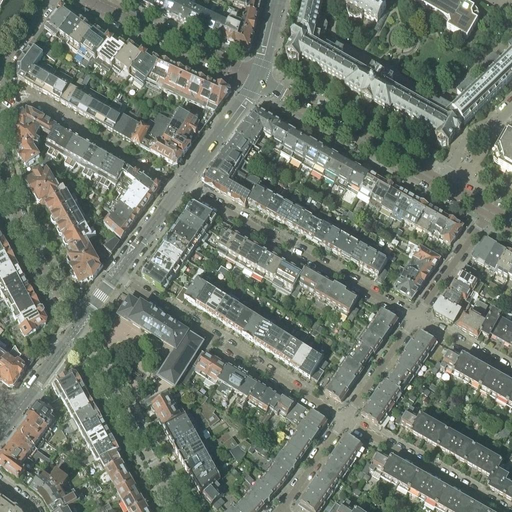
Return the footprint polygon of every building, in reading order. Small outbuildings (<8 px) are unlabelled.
[(146,0),(143,7),(154,12),(158,0),(146,0)] [(158,0),(154,12),(162,16),(169,0),(158,0)] [(169,0),(162,16),(170,20),(178,3),(175,1),(175,0),(169,0)] [(170,20),(179,23),(188,0),(183,0),(181,4),(178,3),(170,20)] [(195,10),(192,9),(195,0),(188,0),(179,23),(187,27),(195,10)] [(246,14),(246,15),(258,18),(260,7),(230,0),(229,0),(228,4),(239,6),(238,8),(247,11),(246,14)] [(305,0),(297,37),(295,35),(292,36),(291,38),(291,41),(292,42),(285,54),(287,55),(286,56),(287,61),(292,63),(296,62),(297,61),(298,62),(300,58),(346,84),(344,87),(361,97),(360,100),(361,105),(366,108),(370,106),(372,103),(390,113),(391,110),(437,136),(435,139),(437,140),(436,141),(437,146),(441,148),(446,147),(446,146),(448,147),(455,135),(456,135),(459,134),(461,132),(459,127),(462,124),(464,127),(511,80),(511,45),(508,50),(511,53),(476,87),(471,81),(457,95),(462,100),(451,111),(440,105),(439,107),(434,104),(432,107),(424,102),(421,107),(388,88),(393,80),(372,68),(367,76),(342,62),(339,60),(343,53),(337,49),(335,52),(327,47),(324,52),(318,48),(321,37),(326,34),(327,27),(324,22),(318,20),(322,0),(333,0),(348,9),(346,12),(348,19),(354,22),(361,20),(363,17),(377,25),(386,10),(368,0),(305,0)] [(435,15),(444,20),(456,0),(420,0),(418,5),(427,10),(428,8),(436,13),(435,15)] [(456,0),(444,20),(447,22),(451,21),(451,23),(452,25),(448,26),(446,29),(467,41),(477,22),(472,20),(471,15),(474,10),(456,0)] [(187,27),(196,31),(206,8),(201,6),(197,4),(197,6),(195,10),(187,27)] [(196,31),(204,35),(212,18),(208,17),(211,11),(212,9),(207,7),(206,8),(196,31)] [(213,39),(222,43),(229,26),(225,24),(226,22),(228,19),(231,20),(231,19),(234,12),(227,8),(224,16),(213,39)] [(56,40),(58,36),(73,18),(63,10),(60,11),(45,31),(55,39),(53,42),(54,42),(56,40)] [(204,35),(213,39),(224,16),(217,14),(216,17),(215,20),(212,18),(204,35)] [(246,15),(244,22),(243,23),(256,27),(258,18),(246,15)] [(65,49),(66,48),(84,26),(78,22),(80,20),(79,19),(77,17),(75,17),(74,18),(73,18),(58,36),(63,40),(61,44),(65,47),(64,48),(65,49)] [(222,43),(228,46),(237,21),(231,19),(231,20),(229,26),(222,43)] [(234,48),(235,49),(238,39),(241,30),(243,23),(244,22),(237,19),(237,21),(228,46),(228,47),(234,50),(234,48)] [(243,23),(241,30),(254,34),(256,27),(243,23)] [(66,48),(77,56),(94,33),(92,32),(94,31),(93,29),(91,27),(89,27),(88,29),(84,26),(66,48)] [(241,30),(238,39),(252,43),(254,34),(241,30)] [(94,33),(77,56),(85,62),(84,63),(82,63),(81,65),(81,67),(85,70),(88,70),(89,68),(90,69),(93,65),(111,41),(104,36),(101,36),(98,34),(96,32),(95,32),(94,32),(94,33)] [(238,39),(235,49),(247,54),(250,53),(252,43),(238,39)] [(93,65),(108,75),(111,70),(126,49),(116,42),(113,42),(111,41),(93,65)] [(127,48),(126,49),(111,70),(126,81),(131,74),(145,56),(138,51),(135,51),(130,47),(129,47),(128,47),(128,48),(127,48)] [(41,53),(49,60),(53,54),(45,48),(41,53)] [(17,80),(25,84),(36,68),(43,58),(35,53),(31,50),(18,68),(17,80)] [(50,63),(47,67),(49,68),(52,65),(53,65),(53,66),(55,64),(54,64),(58,58),(53,54),(49,60),(52,61),(50,63)] [(134,83),(143,88),(160,65),(150,57),(147,57),(145,56),(131,74),(137,79),(134,83)] [(143,88),(142,89),(144,91),(145,90),(146,89),(161,96),(162,93),(174,68),(166,65),(164,65),(163,65),(163,64),(162,64),(161,64),(160,64),(160,65),(143,88)] [(25,84),(33,88),(47,67),(44,65),(40,71),(36,68),(25,84)] [(33,88),(42,93),(52,78),(47,75),(51,70),(49,68),(47,67),(33,88)] [(167,95),(173,97),(184,73),(182,72),(182,71),(179,69),(178,70),(174,68),(162,93),(167,95)] [(178,100),(183,103),(195,78),(191,76),(190,74),(188,73),(186,74),(184,73),(173,97),(178,100)] [(42,93),(51,98),(64,77),(60,74),(56,80),(52,78),(42,93)] [(59,104),(69,109),(87,77),(84,75),(81,81),(79,80),(74,90),(69,87),(59,104)] [(51,98),(59,104),(69,87),(64,85),(68,79),(64,77),(51,98)] [(69,109),(77,114),(87,97),(81,94),(90,79),(87,77),(69,109)] [(189,105),(195,107),(206,83),(204,82),(203,80),(201,79),(199,80),(195,78),(183,103),(183,104),(184,105),(185,103),(189,105)] [(199,110),(205,112),(217,87),(217,88),(212,86),(212,84),(209,83),(207,83),(206,83),(195,107),(200,110),(199,110)] [(205,112),(198,126),(205,129),(215,116),(226,99),(231,94),(230,94),(230,92),(230,91),(219,87),(217,87),(205,112)] [(77,114),(86,119),(101,92),(102,91),(98,89),(92,100),(87,97),(77,114)] [(86,119),(95,123),(104,107),(106,104),(108,101),(101,97),(103,93),(101,92),(86,119)] [(95,123),(104,129),(121,98),(117,95),(115,99),(109,110),(104,107),(95,123)] [(112,134),(122,118),(122,117),(117,114),(121,106),(125,98),(122,97),(121,98),(104,129),(112,134)] [(121,139),(130,144),(140,127),(135,125),(138,119),(143,109),(139,107),(134,116),(121,139)] [(174,117),(170,123),(198,139),(205,129),(198,126),(188,119),(187,119),(176,112),(170,109),(167,113),(174,117)] [(262,127),(267,118),(264,116),(265,116),(256,111),(246,124),(257,132),(259,128),(262,129),(262,127)] [(41,133),(50,139),(56,129),(27,113),(16,119),(16,128),(31,128),(41,133)] [(112,134),(121,139),(134,116),(130,114),(126,121),(122,118),(112,134)] [(154,124),(153,127),(191,149),(198,139),(170,123),(166,120),(159,116),(154,124)] [(261,138),(272,144),(282,127),(282,126),(281,125),(279,123),(277,124),(267,118),(262,127),(262,129),(259,128),(257,132),(263,135),(261,138)] [(130,144),(140,149),(147,137),(153,127),(154,124),(149,122),(146,129),(141,126),(140,127),(130,144)] [(235,139),(265,156),(269,149),(272,144),(261,138),(263,135),(257,132),(246,124),(235,139)] [(153,127),(147,137),(151,139),(161,145),(184,158),(191,149),(153,127)] [(272,144),(269,149),(280,155),(292,133),(288,130),(287,128),(285,127),(283,127),(282,127),(272,144)] [(36,142),(41,133),(31,128),(16,128),(17,148),(34,148),(38,148),(40,144),(36,142)] [(51,160),(51,159),(65,135),(56,129),(50,139),(47,146),(51,149),(43,163),(48,166),(51,160)] [(292,133),(280,155),(290,161),(303,139),(302,139),(302,137),(299,135),(297,135),(292,133)] [(497,156),(498,160),(511,156),(511,138),(505,134),(494,154),(497,156)] [(60,153),(65,155),(74,139),(65,135),(51,159),(56,161),(60,153)] [(140,149),(151,155),(156,145),(149,142),(151,139),(147,137),(140,149)] [(64,166),(69,169),(82,144),(74,139),(65,155),(69,158),(64,166)] [(224,153),(243,164),(256,172),(265,156),(235,139),(224,153)] [(303,139),(290,161),(301,167),(313,145),(309,143),(309,141),(306,139),(304,139),(303,139)] [(75,167),(80,170),(91,149),(82,144),(69,169),(73,171),(75,167)] [(156,145),(151,155),(172,168),(173,168),(173,170),(177,169),(177,167),(184,158),(161,145),(160,145),(165,147),(164,149),(156,145)] [(313,145),(301,167),(312,173),(324,151),(324,150),(323,149),(320,147),(318,147),(313,145)] [(35,152),(34,148),(17,148),(18,155),(18,158),(20,161),(18,162),(19,165),(21,168),(24,170),(28,167),(32,173),(43,166),(40,161),(35,152)] [(82,176),(86,178),(100,154),(91,149),(80,170),(84,172),(82,176)] [(324,151),(312,173),(322,179),(335,157),(331,155),(330,153),(327,151),(325,151),(324,151)] [(257,188),(258,186),(263,176),(259,174),(256,180),(240,171),(243,164),(224,153),(216,164),(257,188)] [(93,177),(97,179),(108,159),(100,154),(86,178),(90,181),(93,177)] [(498,167),(511,175),(511,156),(498,160),(499,164),(498,167)] [(335,157),(322,179),(334,185),(346,163),(345,163),(345,161),(342,159),(340,160),(335,157)] [(102,191),(103,189),(117,164),(108,159),(97,179),(101,182),(99,186),(96,192),(100,194),(102,191)] [(346,163),(334,185),(346,192),(349,187),(358,170),(353,167),(353,165),(349,163),(347,164),(346,163)] [(111,185),(116,187),(119,182),(122,176),(126,169),(117,164),(103,189),(108,191),(111,185)] [(216,164),(209,174),(251,199),(257,188),(216,164)] [(126,169),(122,176),(134,185),(139,176),(136,175),(126,169)] [(70,179),(56,170),(54,173),(63,178),(59,181),(61,184),(70,179)] [(358,170),(349,187),(352,189),(349,194),(357,198),(358,196),(358,197),(370,176),(368,176),(368,174),(365,172),(363,173),(358,170)] [(31,199),(32,199),(54,187),(45,171),(33,178),(34,179),(27,183),(26,186),(29,191),(28,193),(31,199)] [(245,209),(247,206),(251,199),(209,174),(204,182),(203,182),(204,186),(205,186),(245,209)] [(134,185),(153,199),(161,189),(154,185),(153,184),(139,176),(134,185)] [(370,176),(358,197),(364,200),(370,203),(371,201),(381,183),(377,181),(377,180),(376,178),(373,176),(371,177),(370,176)] [(293,181),(289,188),(294,190),(297,184),(293,181)] [(116,187),(120,191),(146,210),(148,206),(153,199),(134,185),(129,191),(128,190),(128,189),(119,182),(116,187)] [(371,201),(370,203),(368,206),(379,213),(381,210),(392,189),(388,187),(387,184),(384,183),(382,183),(381,183),(371,201)] [(42,210),(43,209),(43,208),(66,195),(63,191),(60,192),(56,186),(54,187),(32,199),(34,200),(37,205),(40,206),(42,210)] [(247,206),(257,211),(268,191),(263,188),(262,188),(258,186),(257,188),(251,199),(247,206)] [(392,189),(381,210),(388,213),(388,214),(392,216),(404,196),(399,193),(399,191),(395,189),(393,190),(392,189)] [(123,199),(119,206),(138,220),(142,214),(146,210),(120,191),(118,195),(123,199)] [(257,211),(266,216),(278,196),(268,191),(257,211)] [(52,218),(76,205),(77,204),(74,199),(70,201),(67,195),(66,195),(43,208),(43,209),(46,215),(49,215),(50,215),(52,218)] [(266,216),(276,222),(287,201),(278,196),(266,216)] [(404,196),(392,216),(391,219),(393,221),(395,222),(397,219),(404,223),(415,202),(408,198),(404,196)] [(103,210),(109,215),(130,231),(133,227),(138,220),(119,206),(109,199),(108,200),(103,210)] [(102,212),(103,210),(108,200),(100,205),(96,207),(100,214),(102,212)] [(276,222),(284,226),(296,206),(287,201),(276,222)] [(415,202),(404,223),(415,229),(427,209),(426,206),(423,204),(421,205),(420,205),(415,202)] [(56,226),(58,229),(79,217),(77,212),(79,211),(76,205),(52,218),(52,219),(51,219),(50,221),(52,226),(55,226),(56,226)] [(305,211),(296,206),(284,226),(294,232),(303,215),(305,212),(305,211)] [(184,214),(185,217),(208,231),(216,220),(192,207),(190,210),(186,211),(184,214)] [(427,209),(415,229),(427,236),(439,215),(435,213),(434,213),(427,209)] [(315,217),(305,212),(305,211),(305,212),(303,215),(294,232),(304,237),(313,221),(315,217)] [(62,236),(64,240),(85,228),(88,227),(82,215),(79,217),(58,229),(58,230),(57,230),(56,232),(59,236),(61,237),(62,236)] [(130,231),(109,215),(108,217),(110,219),(105,228),(111,234),(121,243),(121,242),(126,235),(127,235),(130,231)] [(439,215),(427,236),(432,238),(438,242),(450,222),(449,219),(445,217),(443,218),(443,217),(439,215)] [(352,216),(349,222),(353,224),(356,226),(359,220),(356,218),(352,216)] [(177,224),(177,227),(201,242),(204,244),(208,238),(205,236),(208,231),(185,217),(182,220),(179,221),(177,224)] [(304,237),(312,242),(322,226),(313,221),(304,237)] [(312,242),(323,248),(332,232),(334,227),(331,225),(325,221),(322,226),(312,242)] [(450,222),(438,242),(443,245),(443,244),(450,248),(463,229),(462,229),(462,226),(458,224),(456,225),(450,222)] [(169,234),(170,237),(194,252),(201,242),(177,227),(178,227),(175,231),(172,231),(169,234)] [(323,248),(332,253),(341,237),(343,232),(334,227),(332,232),(323,248)] [(68,248),(70,251),(86,242),(96,237),(93,232),(89,234),(85,228),(64,240),(64,241),(63,241),(63,243),(65,247),(67,248),(68,248)] [(218,238),(223,241),(228,233),(223,231),(222,231),(218,238)] [(341,237),(332,253),(341,258),(350,242),(355,233),(350,231),(345,239),(341,237)] [(216,254),(226,260),(238,238),(234,237),(228,233),(223,241),(216,254)] [(162,244),(163,247),(187,262),(194,252),(170,237),(170,238),(168,241),(164,241),(162,244)] [(103,243),(107,247),(110,245),(115,242),(112,238),(103,243)] [(226,260),(235,265),(247,244),(241,241),(241,240),(238,238),(226,260)] [(471,260),(483,268),(495,247),(496,246),(489,242),(489,243),(485,241),(483,242),(471,260)] [(67,264),(70,270),(94,257),(89,249),(90,249),(86,242),(70,251),(67,253),(69,257),(67,258),(68,260),(67,261),(67,264)] [(99,254),(107,261),(108,261),(119,246),(115,242),(110,245),(107,247),(99,254)] [(341,258),(350,264),(359,247),(350,242),(341,258)] [(0,259),(10,254),(9,253),(10,251),(8,248),(6,248),(4,244),(0,245),(0,259)] [(235,265),(244,270),(256,249),(253,247),(247,244),(235,265)] [(359,269),(370,249),(371,247),(367,244),(364,250),(359,247),(350,264),(359,269)] [(156,258),(179,272),(187,262),(163,247),(163,248),(161,251),(157,251),(155,254),(156,258)] [(422,251),(419,250),(415,247),(408,258),(413,261),(433,272),(438,265),(440,262),(432,257),(422,251)] [(483,268),(495,275),(507,254),(495,247),(483,268)] [(256,249),(244,270),(242,275),(251,280),(253,276),(265,255),(260,251),(256,249)] [(359,269),(368,274),(378,257),(380,254),(373,250),(370,249),(359,269)] [(378,257),(368,274),(378,279),(382,272),(383,270),(388,261),(390,258),(380,253),(380,254),(378,257)] [(495,275),(507,281),(508,280),(511,272),(511,254),(510,253),(508,254),(507,254),(495,275)] [(0,273),(16,265),(13,260),(14,258),(12,255),(10,255),(10,254),(0,259),(0,273)] [(259,279),(263,281),(275,260),(271,258),(265,255),(253,276),(259,279)] [(94,257),(70,270),(69,271),(69,273),(72,279),(75,279),(79,285),(81,285),(87,282),(88,284),(87,285),(88,285),(88,284),(92,282),(103,268),(101,267),(99,265),(98,266),(94,257)] [(169,280),(172,282),(179,272),(156,258),(154,261),(150,261),(148,265),(149,267),(169,280)] [(275,260),(263,281),(266,283),(272,286),(284,265),(278,262),(275,260)] [(413,261),(407,271),(426,282),(429,279),(428,278),(433,272),(413,261)] [(0,288),(22,277),(21,275),(22,274),(20,270),(18,270),(16,265),(0,273),(0,288)] [(272,286),(282,291),(294,270),(290,268),(284,265),(272,286)] [(169,280),(149,267),(149,268),(147,271),(143,272),(141,275),(142,278),(141,279),(165,293),(172,282),(169,280)] [(461,274),(475,282),(478,277),(479,275),(466,267),(462,273),(461,274)] [(218,273),(227,279),(230,274),(221,268),(218,273)] [(192,281),(197,283),(199,281),(204,273),(199,270),(192,281)] [(294,291),(297,286),(303,276),(297,272),(294,270),(282,291),(290,297),(291,296),(294,291)] [(405,270),(399,281),(419,293),(419,292),(423,285),(424,286),(426,282),(407,271),(405,270)] [(297,286),(305,290),(314,275),(306,271),(303,276),(297,286)] [(382,286),(388,275),(382,272),(378,280),(376,283),(382,286)] [(455,283),(455,284),(471,294),(475,296),(481,285),(480,285),(475,282),(461,274),(461,275),(459,277),(458,280),(456,284),(455,283)] [(305,290),(315,295),(323,281),(314,275),(305,290)] [(0,295),(3,301),(28,288),(25,283),(26,281),(24,277),(22,277),(0,288),(0,290),(2,294),(0,295)] [(195,308),(207,289),(202,286),(203,284),(199,281),(197,283),(191,292),(190,294),(184,301),(195,308)] [(314,297),(322,302),(332,286),(323,281),(315,295),(314,297)] [(419,293),(399,281),(398,281),(394,288),(392,292),(411,303),(419,293)] [(448,293),(448,294),(466,304),(469,306),(471,302),(468,300),(471,294),(455,284),(454,285),(452,287),(451,289),(449,293),(448,293)] [(246,290),(254,295),(257,292),(248,286),(246,290)] [(322,302),(331,307),(341,291),(332,286),(322,302)] [(3,301),(9,312),(11,311),(34,299),(33,298),(34,296),(32,293),(30,292),(28,288),(3,301)] [(182,304),(184,301),(190,294),(185,291),(183,289),(176,300),(182,304)] [(195,308),(204,314),(218,293),(213,290),(211,292),(207,289),(195,308)] [(341,291),(331,307),(330,309),(336,312),(337,310),(348,317),(348,318),(352,321),(356,314),(352,312),(353,310),(358,301),(341,291)] [(204,314),(214,320),(227,299),(218,293),(204,314)] [(441,303),(440,304),(460,314),(464,316),(466,313),(466,312),(460,308),(463,302),(466,304),(448,294),(447,295),(445,297),(444,300),(442,304),(441,303)] [(15,323),(17,322),(40,310),(37,305),(38,304),(36,300),(34,300),(34,299),(11,311),(14,316),(12,317),(15,323)] [(193,356),(196,359),(200,353),(204,347),(136,304),(129,299),(118,317),(124,320),(169,349),(166,354),(167,355),(172,358),(157,381),(171,389),(193,356)] [(214,320),(224,326),(237,305),(227,299),(214,320)] [(457,329),(467,335),(484,306),(477,302),(470,314),(467,318),(464,317),(462,321),(457,329)] [(453,327),(457,329),(462,321),(458,318),(460,314),(440,304),(434,313),(435,316),(441,320),(453,327)] [(224,326),(233,332),(247,311),(237,305),(224,326)] [(478,341),(481,335),(488,323),(487,323),(483,320),(483,321),(481,320),(484,316),(483,315),(487,308),(484,306),(467,335),(478,341)] [(40,310),(17,322),(21,330),(20,330),(25,340),(36,334),(34,332),(45,326),(46,322),(43,317),(44,315),(42,311),(40,311),(40,310)] [(233,332),(242,338),(256,317),(247,311),(233,332)] [(373,322),(368,329),(386,340),(398,323),(381,313),(381,314),(380,314),(374,323),(373,322)] [(487,340),(488,340),(500,317),(493,313),(487,323),(488,323),(481,335),(488,339),(487,340)] [(252,344),(266,323),(256,317),(242,338),(252,344)] [(490,336),(501,342),(511,324),(508,323),(507,325),(499,321),(501,317),(500,317),(488,340),(488,341),(489,340),(488,339),(490,336)] [(262,350),(274,332),(275,330),(271,327),(272,325),(267,322),(266,323),(252,344),(262,350)] [(501,342),(511,348),(511,346),(511,328),(511,326),(511,324),(501,342)] [(312,331),(314,332),(319,335),(321,330),(315,326),(312,331)] [(358,346),(372,355),(374,356),(386,340),(368,329),(365,333),(366,334),(358,346)] [(262,350),(271,356),(283,338),(285,335),(280,333),(279,335),(274,332),(262,350)] [(324,338),(319,335),(314,332),(311,336),(320,342),(324,338)] [(419,335),(407,351),(425,363),(429,358),(427,356),(430,352),(435,344),(419,335)] [(271,356),(282,363),(293,344),(295,342),(290,339),(289,341),(283,338),(271,356)] [(0,368),(9,357),(3,352),(6,348),(0,343),(0,368)] [(282,363),(291,368),(304,347),(300,345),(298,347),(293,344),(282,363)] [(352,354),(347,362),(361,371),(365,366),(367,367),(371,361),(369,360),(372,355),(358,346),(352,354)] [(299,374),(300,375),(313,353),(304,347),(291,368),(300,374),(299,374)] [(22,357),(18,354),(15,349),(9,357),(0,368),(0,369),(17,383),(19,380),(19,381),(26,372),(25,372),(26,370),(24,366),(19,362),(18,361),(20,360),(22,357)] [(27,351),(23,356),(33,363),(36,358),(27,351)] [(396,368),(397,369),(412,378),(419,367),(421,369),(425,363),(407,351),(396,368)] [(188,383),(194,373),(205,357),(200,353),(196,359),(194,361),(190,367),(180,384),(185,387),(188,383)] [(310,381),(310,380),(321,363),(323,359),(313,353),(300,375),(310,381)] [(452,374),(452,375),(462,360),(462,359),(450,353),(446,360),(441,368),(438,366),(431,374),(435,376),(440,370),(444,373),(445,371),(452,375),(452,374)] [(194,373),(205,381),(218,360),(212,357),(211,358),(206,355),(205,357),(194,373)] [(33,363),(23,356),(22,357),(20,360),(26,364),(30,367),(33,363)] [(216,387),(217,384),(227,369),(222,365),(223,364),(218,360),(205,381),(216,387)] [(463,381),(469,384),(477,368),(462,360),(452,375),(462,380),(460,383),(461,383),(463,381)] [(338,371),(334,378),(351,389),(363,372),(361,371),(347,362),(340,372),(338,371)] [(321,363),(310,380),(317,384),(324,374),(321,372),(326,365),(321,363)] [(470,384),(480,390),(489,375),(488,374),(488,375),(477,368),(469,384),(467,386),(468,387),(470,384)] [(0,369),(0,382),(1,384),(1,383),(4,385),(4,386),(9,389),(13,388),(17,384),(17,383),(0,369)] [(216,395),(222,399),(237,375),(232,372),(232,370),(229,369),(228,369),(227,369),(217,384),(222,387),(216,395)] [(390,380),(386,385),(400,395),(412,378),(397,369),(394,374),(392,373),(388,379),(390,380)] [(233,394),(238,397),(247,381),(246,380),(245,379),(243,377),(242,378),(237,375),(222,399),(227,402),(233,394)] [(491,396),(496,399),(505,384),(489,375),(480,390),(490,396),(488,399),(489,399),(491,396)] [(58,400),(61,399),(84,386),(80,379),(78,380),(76,377),(72,376),(61,382),(61,381),(59,380),(56,382),(52,388),(58,400)] [(351,389),(334,378),(330,382),(332,384),(324,394),(324,395),(339,404),(341,403),(342,403),(351,389)] [(242,411),(247,405),(258,387),(257,387),(252,384),(252,383),(250,381),(248,382),(247,381),(238,397),(242,400),(237,408),(242,411)] [(188,383),(185,387),(191,390),(192,391),(194,387),(188,383)] [(384,384),(372,401),(390,412),(394,407),(392,406),(400,395),(386,385),(384,384)] [(497,400),(506,405),(511,395),(511,388),(505,384),(496,399),(494,402),(495,402),(497,400)] [(61,399),(67,410),(88,399),(86,395),(89,394),(84,386),(61,399)] [(252,405),(257,408),(267,392),(266,392),(265,390),(263,389),(262,389),(258,387),(247,405),(250,407),(252,405)] [(166,392),(162,394),(144,404),(147,409),(151,406),(168,396),(169,396),(166,392)] [(273,414),(284,397),(279,394),(276,398),(272,396),(272,394),(270,393),(268,393),(267,392),(257,408),(256,410),(265,416),(263,419),(260,424),(264,427),(273,414)] [(155,413),(158,418),(177,407),(173,401),(171,402),(168,396),(151,406),(152,407),(151,408),(151,409),(153,413),(154,413),(155,413)] [(288,400),(284,397),(273,414),(277,417),(278,415),(285,420),(295,405),(288,400)] [(408,401),(413,404),(417,406),(419,403),(411,397),(408,401)] [(43,399),(30,418),(49,432),(56,422),(53,418),(43,399)] [(67,410),(73,421),(97,408),(93,401),(90,402),(88,399),(67,410)] [(444,406),(451,410),(455,403),(448,399),(444,406)] [(390,412),(372,401),(362,416),(363,416),(363,418),(363,419),(378,427),(385,417),(387,418),(390,412)] [(199,413),(205,421),(209,426),(210,428),(211,429),(219,423),(213,415),(216,411),(205,405),(205,404),(203,407),(202,407),(197,410),(199,413)] [(303,425),(310,414),(295,405),(285,420),(290,424),(298,429),(302,424),(303,425)] [(163,427),(164,428),(185,416),(181,409),(179,411),(177,407),(158,418),(160,422),(159,424),(161,427),(163,428),(163,427)] [(73,421),(79,432),(100,420),(98,416),(100,415),(97,408),(73,421)] [(410,434),(411,434),(420,418),(419,418),(420,418),(413,414),(414,413),(409,410),(405,417),(402,415),(397,424),(401,426),(400,428),(411,434),(410,434)] [(162,429),(168,441),(176,436),(178,440),(181,438),(183,441),(199,432),(189,414),(185,416),(164,428),(162,429)] [(310,414),(303,425),(302,424),(298,429),(315,441),(326,426),(325,426),(325,424),(325,423),(310,414)] [(471,422),(478,426),(482,419),(475,414),(471,422)] [(30,418),(22,428),(43,444),(51,433),(49,432),(30,418)] [(411,434),(422,440),(431,425),(432,422),(431,421),(429,424),(420,418),(411,434),(411,435),(411,434)] [(79,432),(85,443),(109,430),(104,422),(102,424),(100,420),(79,432)] [(205,431),(210,428),(209,426),(205,421),(202,423),(201,424),(205,431)] [(438,449),(438,450),(447,434),(437,428),(438,426),(437,425),(436,428),(431,425),(422,440),(438,449)] [(241,427),(238,431),(247,438),(250,433),(241,427)] [(22,428),(15,438),(37,453),(43,444),(22,428)] [(295,436),(288,446),(304,457),(315,441),(298,429),(294,435),(295,436)] [(85,443),(91,454),(112,442),(110,438),(112,437),(109,430),(85,443)] [(498,437),(505,441),(510,434),(502,430),(498,437)] [(168,441),(178,458),(200,446),(197,441),(202,438),(199,432),(183,441),(181,438),(178,440),(176,436),(168,441)] [(439,450),(449,456),(458,440),(459,438),(458,437),(457,440),(447,434),(438,450),(439,450)] [(15,438),(8,447),(30,462),(34,465),(38,460),(48,467),(51,463),(37,453),(15,438)] [(346,439),(335,455),(352,468),(356,461),(354,460),(363,447),(359,444),(349,438),(346,439)] [(223,446),(229,454),(238,448),(237,447),(231,440),(223,446)] [(465,465),(475,450),(466,444),(467,442),(466,441),(465,444),(458,440),(449,456),(465,465)] [(91,454),(97,464),(116,454),(121,451),(117,444),(114,446),(112,442),(91,454)] [(237,447),(238,448),(241,452),(242,453),(246,455),(247,453),(247,452),(251,447),(244,442),(237,447)] [(184,469),(206,456),(211,453),(206,443),(200,446),(178,458),(184,469)] [(280,454),(276,461),(293,473),(304,457),(288,446),(282,456),(280,454)] [(1,457),(16,468),(23,472),(25,469),(29,472),(34,465),(30,462),(8,447),(1,457)] [(238,448),(229,454),(238,466),(246,455),(242,453),(241,452),(238,448)] [(254,451),(263,457),(265,454),(256,448),(254,451)] [(476,471),(485,455),(486,453),(485,452),(483,455),(475,450),(465,465),(466,465),(476,471)] [(102,474),(105,472),(121,463),(122,461),(120,458),(118,458),(116,454),(97,464),(93,466),(95,471),(99,468),(102,474)] [(335,455),(323,472),(339,483),(346,472),(348,473),(352,468),(335,455)] [(381,476),(391,462),(379,455),(374,463),(369,472),(372,475),(371,477),(379,481),(381,476)] [(476,471),(492,480),(496,474),(502,465),(492,459),(493,457),(492,456),(491,459),(485,455),(476,471)] [(184,469),(190,479),(198,475),(200,478),(203,477),(205,480),(216,474),(219,472),(218,470),(215,472),(206,456),(184,469)] [(0,469),(9,477),(16,468),(1,457),(0,458),(0,469)] [(38,497),(39,498),(44,492),(58,484),(62,478),(73,463),(67,459),(57,473),(50,482),(42,475),(40,477),(30,491),(38,497)] [(274,467),(267,477),(282,489),(293,473),(276,461),(272,466),(274,467)] [(397,489),(398,486),(407,471),(391,462),(381,476),(391,482),(389,485),(397,489)] [(121,463),(105,472),(109,478),(105,480),(107,485),(111,482),(127,474),(124,470),(126,468),(124,464),(121,464),(121,463)] [(9,477),(30,491),(40,477),(32,472),(29,477),(23,472),(16,468),(9,477)] [(358,478),(365,484),(369,479),(365,477),(368,474),(363,471),(358,478)] [(398,486),(409,492),(417,477),(407,471),(398,486)] [(323,472),(311,488),(329,500),(333,495),(331,494),(339,483),(323,472)] [(111,482),(117,492),(132,484),(134,482),(132,478),(129,478),(127,474),(111,482)] [(201,499),(201,498),(216,485),(220,483),(222,486),(226,482),(223,479),(220,482),(218,477),(216,474),(205,480),(203,477),(200,478),(198,475),(190,479),(201,499)] [(503,498),(504,498),(509,488),(507,487),(509,484),(506,483),(509,477),(508,477),(506,479),(496,474),(492,480),(488,488),(487,488),(487,489),(488,489),(504,498),(503,498)] [(241,478),(249,485),(252,482),(244,475),(241,478)] [(257,484),(253,489),(268,503),(282,489),(267,477),(259,485),(257,484)] [(420,498),(425,501),(434,486),(418,477),(417,477),(409,492),(419,498),(417,500),(418,501),(420,498)] [(43,503),(45,507),(65,496),(62,490),(64,489),(68,482),(62,478),(58,484),(44,492),(39,498),(43,503)] [(117,492),(123,503),(138,495),(136,490),(137,489),(135,485),(133,485),(132,484),(117,492)] [(216,485),(201,498),(210,509),(213,506),(217,510),(223,504),(219,501),(222,498),(224,496),(219,490),(220,489),(216,485)] [(426,502),(436,508),(445,492),(434,486),(425,501),(424,504),(425,505),(426,502)] [(329,500),(311,488),(299,506),(300,509),(304,511),(317,511),(323,505),(325,506),(329,500)] [(250,495),(242,504),(249,511),(260,511),(268,503),(253,489),(248,493),(250,495)] [(455,511),(461,502),(445,493),(445,492),(436,508),(443,511),(455,511)] [(123,503),(127,511),(130,511),(144,504),(145,503),(143,499),(141,499),(138,495),(123,503)] [(65,496),(45,507),(48,511),(63,511),(68,509),(79,503),(76,498),(74,499),(73,498),(68,501),(65,496)] [(0,504),(0,511),(17,511),(16,511),(15,511),(15,510),(14,510),(14,509),(13,509),(2,501),(0,504)] [(469,511),(472,508),(461,502),(455,511),(469,511)] [(355,511),(349,508),(350,506),(346,503),(344,506),(340,503),(338,507),(335,505),(330,511),(355,511)]
